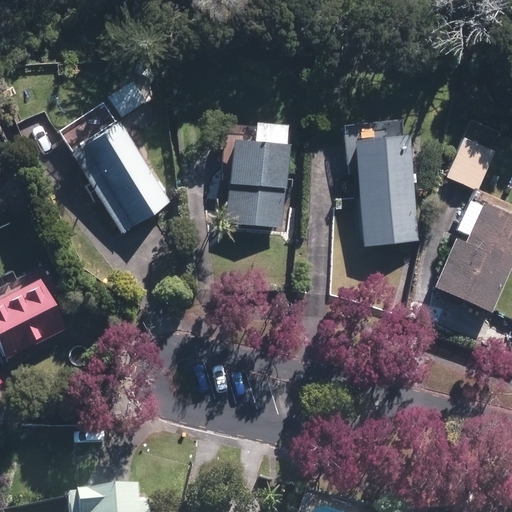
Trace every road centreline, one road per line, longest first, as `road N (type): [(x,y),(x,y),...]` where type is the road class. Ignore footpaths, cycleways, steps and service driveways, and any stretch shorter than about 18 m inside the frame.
road 1 (residential): [(438,418),(250,423),(194,414),(166,403),(152,386),(165,352)]
road 2 (residential): [(165,352),(192,348),(328,376),(438,418)]
